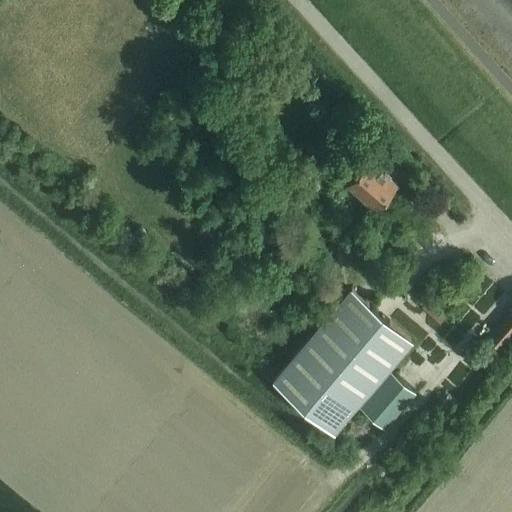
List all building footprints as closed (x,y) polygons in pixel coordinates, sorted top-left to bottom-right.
[(293,137),(267,115),(255,129),(280,151),(293,137)] [(396,172),(409,162),(389,137),(376,148),(396,172)] [(396,186),(368,161),(346,185),(374,211),(396,186)] [(450,276),(440,284),(455,302),(465,293),(450,276)] [(410,340),(348,289),(271,380),(333,432),(410,340)] [(505,308),(511,303),(511,289),(499,297),(505,308)] [(447,313),(428,297),(421,305),(439,321),(447,313)] [(511,335),(511,309),(486,339),(499,350),(511,335)] [(412,391),(390,372),(360,407),(383,426),(412,391)]
